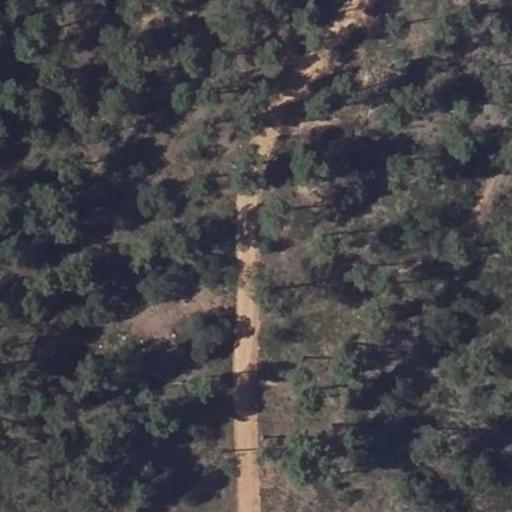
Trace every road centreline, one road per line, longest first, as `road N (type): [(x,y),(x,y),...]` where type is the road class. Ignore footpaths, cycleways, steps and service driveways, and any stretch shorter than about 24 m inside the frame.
road 1 (track): [(352,0),(334,19),(278,129),(256,511)]
road 2 (track): [(266,383),(283,324),(316,297),(397,260),(447,219),(511,146)]
